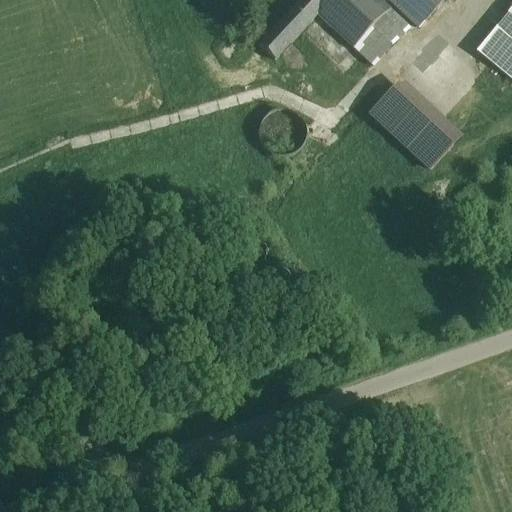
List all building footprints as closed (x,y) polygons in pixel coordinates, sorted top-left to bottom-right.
[(376,0),(299,0),(318,18),(354,51),(390,13),(376,0)] [(386,0),(420,32),(449,0),(386,0)] [(302,3),(259,48),(276,63),(318,18),(302,3)] [(511,11),(477,55),(511,83),(511,11)] [(390,13),(354,51),(373,70),(410,31),(390,13)] [(454,149),(394,93),(371,117),(432,173),(454,149)] [(305,146),(307,137),(305,128),(299,120),(291,115),(282,113),(272,115),(265,120),(259,128),(258,138),(260,147),(265,155),(273,160),(283,162),(292,160),(300,154),(305,146)]
